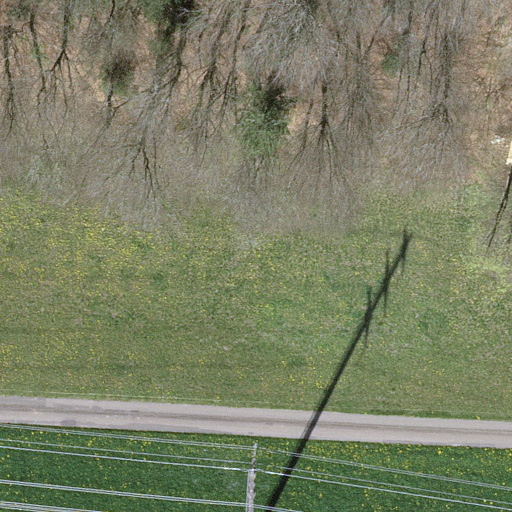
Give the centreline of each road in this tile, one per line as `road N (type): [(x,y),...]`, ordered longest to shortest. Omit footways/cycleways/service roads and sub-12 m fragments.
road 1 (track): [(0,412),(511,433)]
road 2 (track): [(265,0),(306,25),(473,168)]
